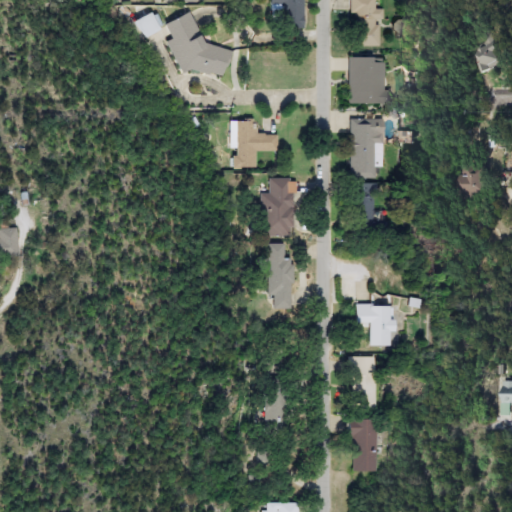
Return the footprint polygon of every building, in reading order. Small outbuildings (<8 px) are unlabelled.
[(303,0),(303,27),(270,27),(270,0),(303,0)] [(383,10),(382,20),(379,20),(378,46),(350,46),(350,0),(376,0),(376,9),(383,10)] [(136,22),(153,13),(161,30),(145,38),(136,22)] [(165,24),(191,13),(208,53),(225,46),(232,62),(221,67),(221,65),(185,81),(167,42),(172,40),(165,24)] [(497,38),(510,59),(483,75),(471,55),(497,38)] [(347,104),(347,57),(384,57),(384,89),(392,89),(392,104),(347,104)] [(234,144),(234,120),(253,120),(252,134),(276,134),(276,151),(255,151),(254,168),(233,168),(233,143),(234,144)] [(348,120),(379,120),(379,177),(348,177),(348,120)] [(488,197),(464,196),(464,188),(456,187),(457,167),(488,168),(488,197)] [(259,193),(267,193),(268,178),(291,178),(291,236),(259,236),(259,193)] [(353,236),(353,183),(375,183),(375,236),(353,236)] [(0,226),(17,226),(17,259),(0,259),(0,226)] [(266,296),(266,244),(290,244),(290,309),(271,309),(271,296),(266,296)] [(369,346),(369,324),(355,324),(356,305),(394,305),(394,346),(369,346)] [(377,409),(349,410),(349,357),(376,356),(377,409)] [(511,415),(502,415),(502,384),(511,384),(511,404),(511,415)] [(286,430),(263,430),(263,386),(286,386),(286,430)] [(351,420),(378,420),(378,473),(351,472),(351,420)] [(255,449),(279,449),(279,469),(255,469),(255,449)]
